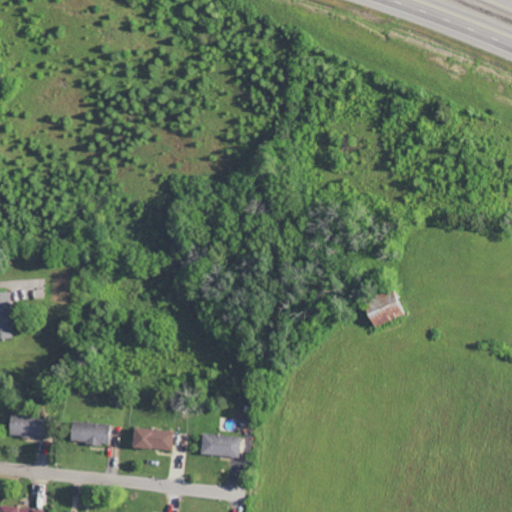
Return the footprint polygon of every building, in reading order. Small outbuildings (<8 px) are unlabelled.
[(0,339),(16,339),(15,292),(0,292),(0,339)] [(418,316),(412,292),(379,301),(382,313),(385,325),(418,316)] [(51,417),(17,414),(15,435),(49,438),(51,417)] [(115,444),(116,424),(79,422),(78,442),(115,444)] [(141,448),(178,449),(179,430),(142,429),(141,448)] [(208,455),(246,458),(247,436),(210,434),(208,455)]
